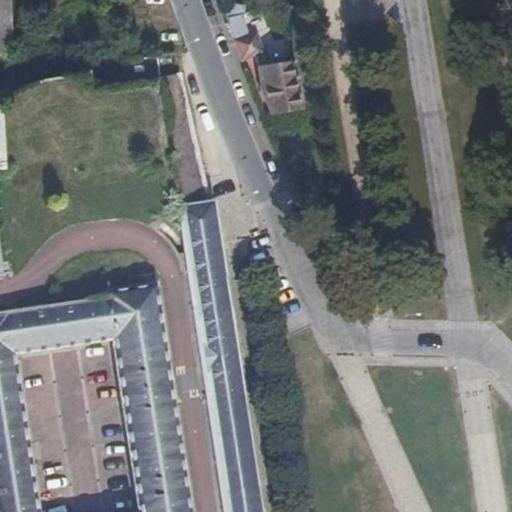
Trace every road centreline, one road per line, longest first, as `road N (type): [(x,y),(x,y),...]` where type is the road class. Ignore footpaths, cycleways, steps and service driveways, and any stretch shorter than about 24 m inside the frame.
road 1 (residential): [(188,0),(284,243),(335,338),(466,343)]
road 2 (unknown): [(234,117),(225,183),(276,511)]
road 3 (residential): [(412,0),(466,343)]
road 4 (track): [(335,338),(419,511)]
road 5 (unclassified): [(492,511),(466,343)]
